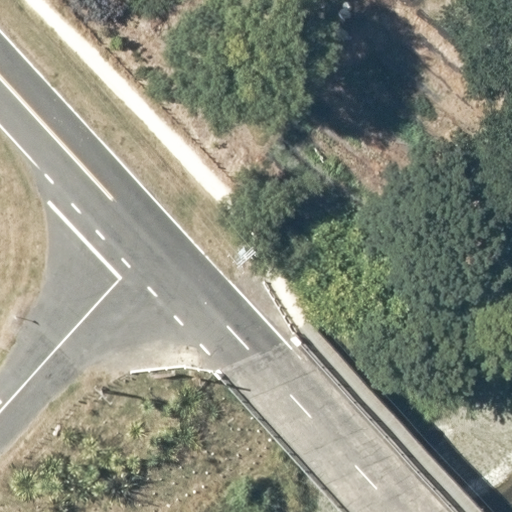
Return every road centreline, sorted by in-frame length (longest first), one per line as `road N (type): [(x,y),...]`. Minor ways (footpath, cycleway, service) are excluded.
road 1 (secondary): [(144,246),(390,511)]
road 2 (unclassified): [(144,246),(0,415)]
road 3 (secondary): [(0,88),(144,246)]
